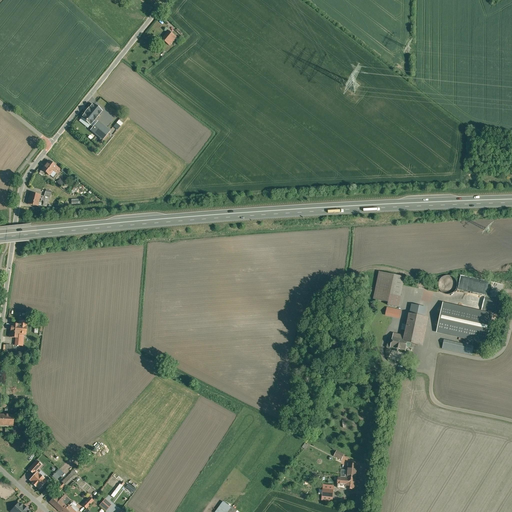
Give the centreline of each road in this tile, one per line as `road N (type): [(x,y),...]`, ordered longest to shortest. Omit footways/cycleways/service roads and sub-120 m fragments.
road 1 (trunk): [(0,235),(511,201)]
road 2 (unclassified): [(0,329),(18,195),(50,144)]
road 3 (unclassified): [(168,0),(50,144)]
road 4 (unclassified): [(431,372),(407,368),(392,377),(370,511)]
